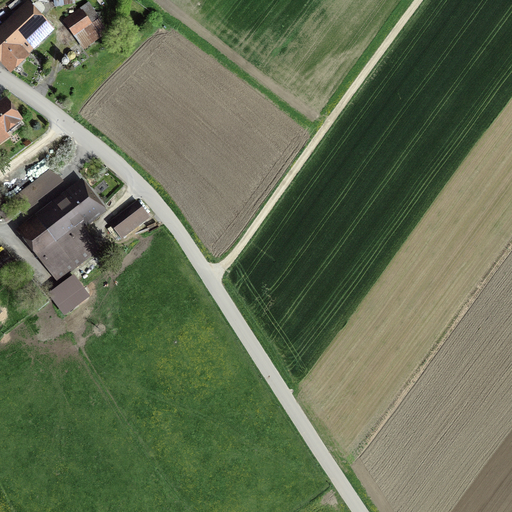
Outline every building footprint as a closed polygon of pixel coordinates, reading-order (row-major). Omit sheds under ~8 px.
[(32,5),(0,34),(0,57),(11,69),(31,49),(29,47),(49,28),(38,17),(41,14),(32,5)] [(92,25),(81,9),(65,20),(76,37),(92,25)] [(18,120),(6,104),(0,108),(0,142),(8,136),(4,131),(18,120)] [(99,207),(83,187),(23,234),(54,274),(92,242),(85,234),(83,236),(75,226),(99,207)] [(27,188),(13,200),(23,213),(37,201),(27,188)] [(111,225),(121,237),(149,216),(139,203),(111,225)]
